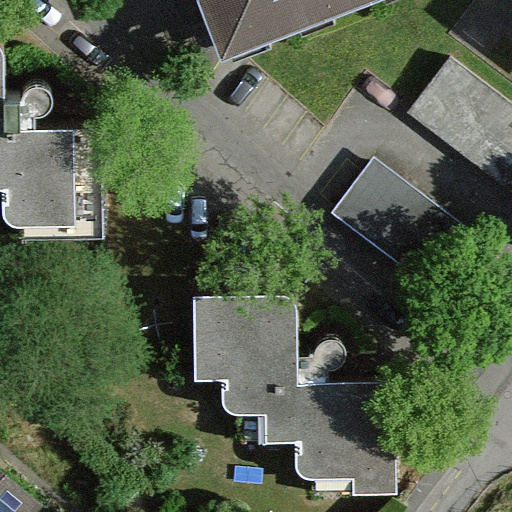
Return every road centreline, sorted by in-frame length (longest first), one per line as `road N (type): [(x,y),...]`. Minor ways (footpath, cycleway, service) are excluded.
road 1 (residential): [(59,0),(511,389)]
road 2 (residential): [(438,511),(511,415)]
